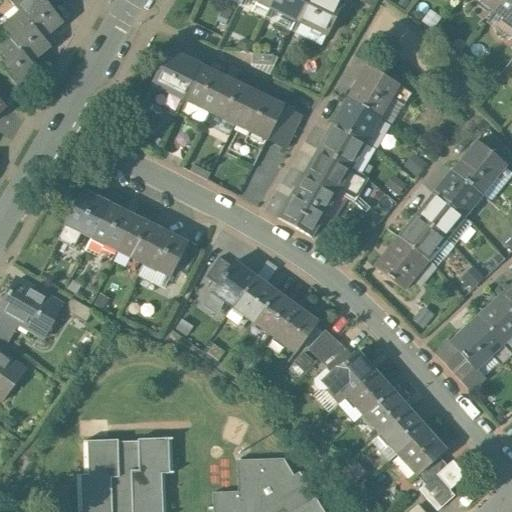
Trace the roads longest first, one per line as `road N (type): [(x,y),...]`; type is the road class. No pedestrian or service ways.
road 1 (residential): [(511,477),(335,281),(58,126)]
road 2 (residential): [(132,0),(58,126)]
